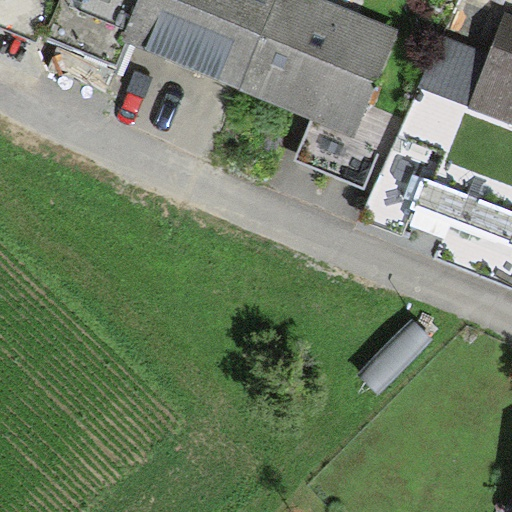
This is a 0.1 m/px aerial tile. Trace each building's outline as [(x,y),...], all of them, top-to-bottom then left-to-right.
[(0,0),(0,22),(43,42),(45,37),(114,69),(126,43),(120,40),(137,0),(0,0)] [(169,57),(244,88),(280,0),(137,0),(120,40),(126,43),(169,57)] [(394,38),(303,0),(280,0),(244,88),(318,119),(354,134),(394,38)] [(492,53),(442,33),(421,86),(511,121),(511,14),(508,12),(492,53)] [(511,251),(511,208),(431,177),(414,220),(510,258),(511,251)]
